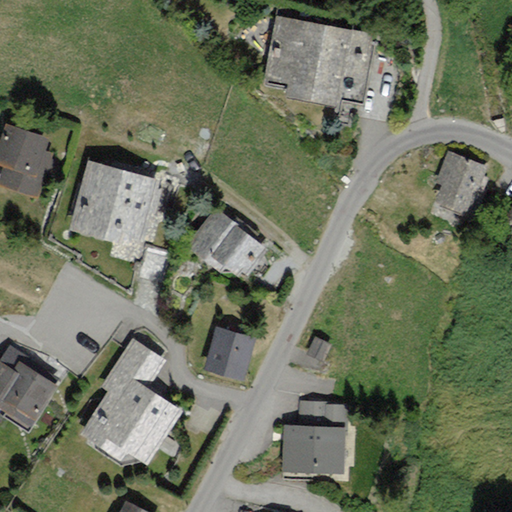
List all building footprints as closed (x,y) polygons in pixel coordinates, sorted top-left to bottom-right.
[(370,38),(268,19),(253,81),(273,85),(270,99),(326,110),(328,100),(358,105),(370,38)] [(37,141),(0,128),(0,188),(27,199),(35,177),(45,180),(50,163),(42,160),(44,156),(34,153),(37,141)] [(474,168),(444,154),(421,203),(451,217),(474,168)] [(147,182),(79,165),(62,233),(130,250),(147,182)] [(511,196),(497,218),(511,228),(511,196)] [(260,251),(213,210),(178,248),(213,276),(217,273),(232,283),(260,251)] [(197,371),(239,382),(249,344),(207,333),(197,371)] [(321,347),(307,341),(300,356),(315,362),(321,347)] [(155,363),(126,342),(94,389),(100,393),(70,436),(116,464),(120,457),(134,466),(171,411),(139,392),(155,363)] [(1,374),(0,372),(0,415),(3,418),(8,410),(23,419),(45,387),(9,363),(1,374)] [(338,403),(293,403),(293,428),(275,428),(272,471),(331,473),(332,436),(338,436),(338,403)]
